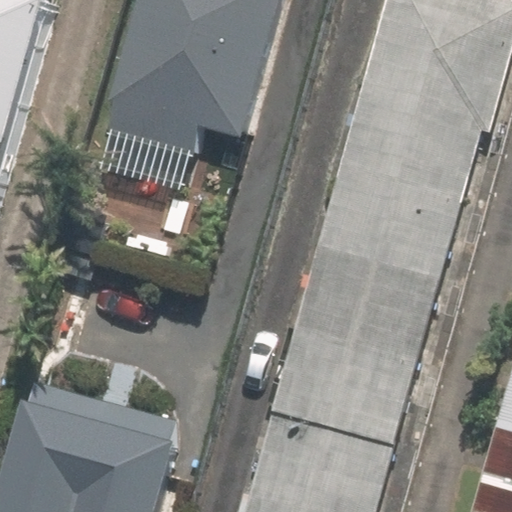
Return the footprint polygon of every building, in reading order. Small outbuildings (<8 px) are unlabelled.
[(79,0),(0,0),(0,215),(9,218),(19,219),(39,143),(42,144),(79,0)] [(218,132),(261,143),(299,0),(157,0),(129,106),(134,107),(127,134),(212,157),(218,132)] [(511,89),(511,0),(394,0),(254,511),(386,511),(494,120),(503,123),(511,89)] [(90,161),(64,240),(212,289),(238,210),(90,161)] [(0,248),(9,218),(0,215),(0,248)] [(17,511),(182,511),(204,428),(49,389),(17,511)] [(511,511),(511,469),(499,511),(511,511)]
